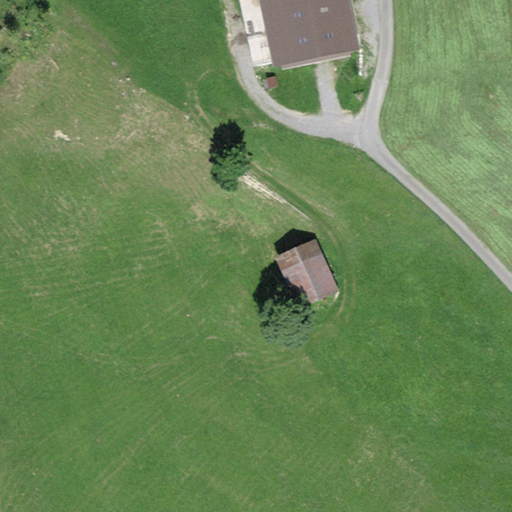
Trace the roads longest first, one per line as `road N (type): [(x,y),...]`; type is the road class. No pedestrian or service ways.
road 1 (track): [(68,0),(98,52),(326,222)]
road 2 (unclassified): [(387,0),(373,140),(511,283)]
